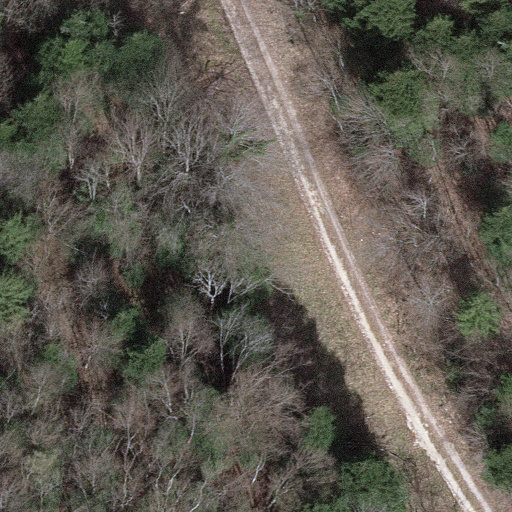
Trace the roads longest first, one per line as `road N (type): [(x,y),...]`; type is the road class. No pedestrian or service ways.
road 1 (track): [(245,0),(395,381),(471,511)]
road 2 (track): [(403,0),(470,246),(511,270)]
